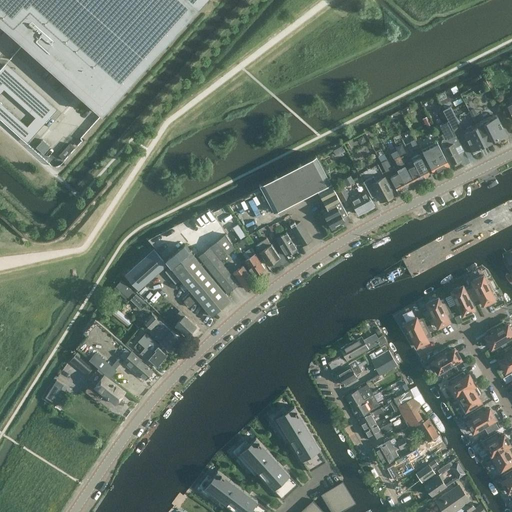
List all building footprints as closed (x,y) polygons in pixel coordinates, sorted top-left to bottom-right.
[(198,7),(190,0),(0,0),(0,22),(102,114),(198,7)] [(0,68),(0,116),(28,141),(58,108),(7,61),(0,68)] [(450,106),(443,109),(449,121),(453,129),(460,125),(450,106)] [(496,114),(479,122),(489,142),(492,141),(499,138),(500,140),(507,137),(496,114)] [(440,125),(447,140),(446,140),(444,139),(442,140),(441,143),(452,164),(461,159),(455,147),(460,145),(453,129),(449,121),(440,125)] [(479,122),(462,131),(473,154),(481,150),(480,148),(486,145),(486,144),(489,142),(479,122)] [(418,134),(413,136),(415,141),(419,149),(425,146),(420,138),(418,134)] [(37,146),(44,152),(51,145),(44,138),(37,146)] [(436,141),(421,149),(434,173),(449,165),(436,141)] [(69,144),(59,155),(63,159),(73,148),(69,144)] [(410,167),(407,168),(404,163),(409,160),(406,154),(402,156),(401,154),(399,155),(414,184),(421,180),(411,161),(408,163),(410,167)] [(410,158),(412,161),(411,161),(421,180),(429,175),(422,161),(418,154),(410,158)] [(403,171),(398,173),(406,188),(414,184),(399,155),(397,156),(398,158),(395,160),(398,166),(399,165),(403,171)] [(319,190),(329,185),(314,156),(259,185),(261,189),(274,214),(319,190)] [(386,172),(392,169),(387,159),(381,163),(386,172)] [(398,192),(406,188),(398,173),(390,177),(398,192)] [(394,194),(384,177),(376,181),(373,176),(363,181),(365,184),(369,193),(370,194),(375,191),(381,201),(382,201),(384,201),(387,200),(388,198),(394,194)] [(319,190),(328,208),(320,212),(322,218),(325,216),(331,228),(344,221),(342,217),(348,215),(331,183),(329,185),(319,190)] [(342,201),(349,197),(342,184),(335,188),(342,201)] [(353,194),(355,197),(350,199),(358,214),(374,205),(368,194),(369,193),(365,184),(362,185),(365,191),(359,194),(358,192),(353,194)] [(300,222),(290,227),(302,246),(312,240),(300,222)] [(241,237),(245,234),(239,223),(234,226),(241,237)] [(286,255),(297,248),(286,232),(275,238),(286,255)] [(235,249),(225,234),(198,256),(227,293),(238,284),(221,260),(235,249)] [(267,237),(255,245),(260,252),(269,265),(270,264),(271,265),(275,262),(274,261),(278,259),(276,256),(278,254),(271,243),(271,244),(267,237)] [(184,244),(165,260),(164,260),(170,267),(165,271),(176,284),(181,280),(211,315),(229,300),(184,244)] [(245,251),(249,257),(246,259),(243,254),(239,257),(243,262),(244,261),(254,276),(265,269),(255,253),(251,248),(245,251)] [(140,289),(167,265),(154,250),(127,274),(140,289)] [(245,289),(254,282),(242,265),(233,272),(245,289)] [(495,299),(483,275),(471,281),(473,284),(469,286),(476,303),(481,300),(483,305),(495,299)] [(472,305),(476,303),(469,286),(464,288),(463,285),(451,291),(462,315),(474,309),(472,305)] [(135,293),(131,300),(144,307),(148,299),(135,293)] [(189,307),(197,301),(191,294),(183,301),(189,307)] [(444,298),(439,300),(438,297),(426,303),(438,327),(450,321),(448,317),(452,315),(444,298)] [(128,327),(133,320),(108,299),(103,306),(128,327)] [(186,335),(196,326),(180,310),(176,315),(181,319),(175,325),(186,335)] [(426,336),(430,334),(422,318),(418,320),(416,316),(405,322),(416,346),(428,341),(426,336)] [(485,337),(492,348),(511,335),(511,330),(508,323),(505,325),(502,321),(486,330),(489,334),(485,337)] [(170,352),(181,341),(170,330),(166,335),(158,328),(152,334),(170,352)] [(159,345),(146,333),(139,339),(162,360),(167,354),(158,346),(159,345)] [(364,339),(362,337),(341,348),(344,354),(329,363),(332,369),(347,361),(347,360),(352,357),(368,348),(379,343),(380,345),(387,342),(383,334),(378,337),(375,333),(364,339)] [(162,360),(139,339),(138,341),(145,347),(140,352),(156,367),(162,360)] [(438,373),(461,359),(454,348),(450,350),(448,346),(432,355),(434,359),(431,361),(438,373)] [(511,346),(500,354),(503,358),(499,360),(505,371),(511,367),(511,346)] [(398,365),(396,362),(389,350),(371,359),(380,375),(398,365)] [(141,359),(131,351),(122,362),(131,370),(132,368),(145,379),(153,371),(140,360),(141,359)] [(94,367),(77,352),(70,360),(87,375),(94,367)] [(116,370),(95,352),(89,359),(110,377),(116,370)] [(466,358),(461,361),(465,367),(470,364),(466,358)] [(345,370),(338,374),(344,384),(357,377),(356,375),(362,371),(361,369),(355,359),(349,363),(350,364),(344,368),(345,370)] [(97,369),(89,379),(96,384),(94,387),(104,394),(115,403),(124,392),(104,375),(97,369)] [(455,396),(475,384),(469,373),(464,376),(462,372),(448,380),(450,385),(449,386),(455,396)] [(511,374),(511,373),(503,378),(506,383),(511,379),(511,374)] [(64,384),(56,379),(45,397),(46,397),(52,401),(63,384),(63,385),(64,384)] [(374,394),(368,383),(358,389),(346,396),(352,407),(374,394)] [(475,384),(455,396),(455,397),(457,396),(466,410),(481,401),(478,395),(481,393),(475,384)] [(394,397),(398,406),(402,415),(417,407),(425,402),(416,386),(394,397)] [(374,394),(352,407),(357,417),(380,405),(377,401),(383,398),(379,391),(374,394)] [(328,459),(295,404),(276,416),(310,470),(328,459)] [(485,410),(483,405),(467,415),(470,419),(466,421),(473,432),(496,418),(489,407),(485,410)] [(359,419),(365,430),(377,423),(373,417),(384,411),(381,407),(371,412),(359,419)] [(417,407),(402,415),(406,421),(405,422),(408,427),(416,423),(417,424),(424,420),(417,407)] [(428,442),(433,438),(439,435),(428,418),(424,420),(417,424),(428,442)] [(503,419),(497,423),(500,427),(506,424),(503,419)] [(377,423),(365,430),(370,440),(393,428),(390,422),(380,428),(377,423)] [(491,456),(510,444),(504,433),(500,436),(497,432),(483,440),(486,444),(484,445),(491,456)] [(247,446),(240,452),(247,460),(256,470),(273,489),(283,499),(299,484),(290,474),(256,437),(249,443),(247,445),(247,446)] [(384,463),(398,456),(395,449),(399,447),(400,450),(404,448),(407,453),(411,451),(408,446),(408,445),(403,437),(396,441),(394,437),(390,440),(383,444),(375,448),(384,463)] [(435,459),(438,457),(447,452),(443,445),(442,444),(427,454),(432,461),(435,459)] [(511,446),(510,444),(491,456),(492,455),(501,470),(511,463),(511,446)] [(396,462),(387,468),(393,479),(400,476),(401,475),(405,473),(406,473),(405,472),(414,468),(409,459),(413,457),(413,458),(420,454),(417,448),(395,460),(396,462)] [(438,457),(429,463),(416,472),(422,481),(434,472),(432,468),(437,464),(437,463),(441,460),(438,457)] [(449,462),(438,470),(441,475),(451,467),(452,467),(449,462)] [(452,467),(451,467),(458,478),(465,473),(458,463),(452,467)] [(511,468),(502,475),(505,479),(502,481),(508,492),(511,489),(511,468)] [(210,480),(204,487),(213,494),(224,502),(224,503),(225,504),(236,511),(265,511),(268,509),(257,501),(217,470),(212,477),(210,480)] [(447,485),(439,474),(424,484),(432,496),(447,485)] [(342,481),(321,494),(331,511),(339,511),(356,502),(342,481)] [(470,500),(459,484),(435,500),(443,511),(454,511),(464,505),(469,511),(485,511),(486,511),(480,503),(475,507),(470,500)] [(323,511),(313,500),(299,511),(323,511)]
